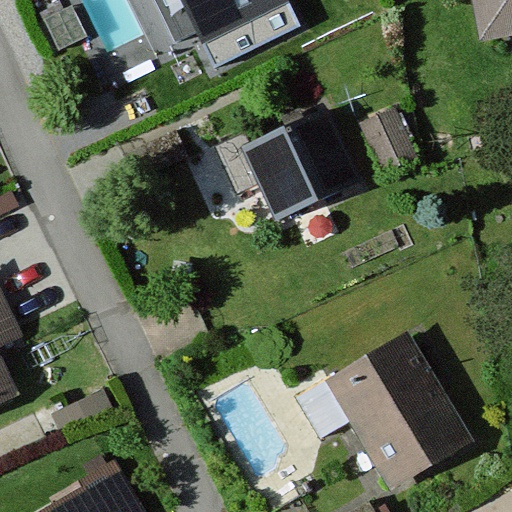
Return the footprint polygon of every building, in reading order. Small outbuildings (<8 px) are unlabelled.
[(283,0),(184,0),(216,64),(296,25),(283,0)] [(511,0),(475,0),(483,39),(511,34),(511,0)] [(73,7),(45,20),(59,49),(87,36),(73,7)] [(394,108),(360,123),(382,172),(416,157),(394,108)] [(328,114),(247,150),(276,216),(357,180),(328,114)] [(0,292),(0,399),(18,391),(0,351),(0,347),(21,339),(0,292)] [(410,333),(329,377),(390,488),(470,444),(410,333)] [(142,511),(119,471),(46,511),(142,511)] [(373,511),(366,500),(345,511),(373,511)]
